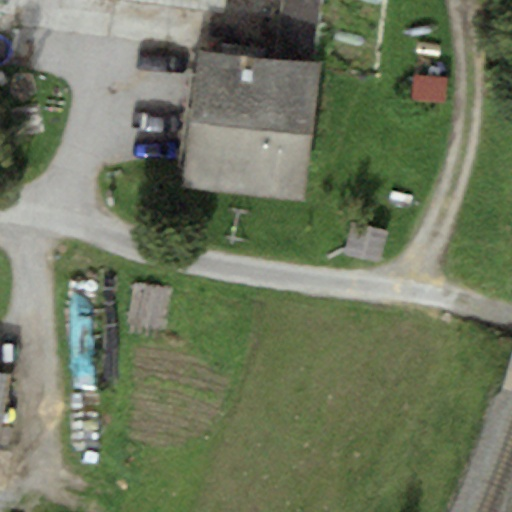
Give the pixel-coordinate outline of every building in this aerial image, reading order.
[(223,0),(134,0),(222,11),(223,0)] [(322,0),(281,0),(275,46),(316,52),(322,0)] [(319,65),(199,51),(183,190),(303,204),(319,65)] [(447,77),(413,75),(412,101),(446,103),(447,77)] [(386,226),(350,219),(344,252),(380,258),(386,226)] [(0,461),(17,372),(0,368),(0,461)]
